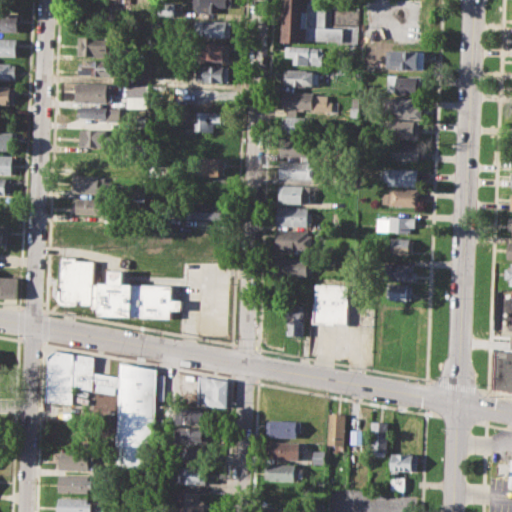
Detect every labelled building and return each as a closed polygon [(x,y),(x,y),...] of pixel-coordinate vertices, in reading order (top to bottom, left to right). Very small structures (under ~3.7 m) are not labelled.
[(192,0),(232,0),(232,7),(218,7),(218,13),(197,12),(197,8),(192,8),(192,0)] [(282,0),(309,0),(309,2),(328,3),(326,27),(345,28),(344,42),(308,40),(308,44),(281,42),(282,0)] [(159,1),(174,2),(174,15),(159,15),(159,1)] [(0,10),(18,11),(17,31),(0,30),(0,10)] [(196,19),(233,21),(232,37),(195,36),(196,19)] [(0,37),(17,39),(16,56),(0,55),(0,37)] [(78,37),(116,38),(115,57),(82,56),(83,48),(77,48),(78,37)] [(199,42),(231,43),(230,60),(199,59),(199,42)] [(286,46),(324,47),(323,65),(294,64),(294,56),(286,56),(286,46)] [(390,49),(421,50),(421,69),(389,68),(390,49)] [(83,59),(114,60),(114,76),(78,74),(78,63),(83,63),(83,59)] [(0,62),(15,63),(15,80),(0,79),(0,62)] [(197,64),(233,66),(232,82),(196,80),(197,64)] [(285,69),(320,71),(319,86),(284,84),(285,69)] [(388,75),(421,76),(420,94),(396,93),(396,88),(387,87),(388,75)] [(0,83),(16,85),(16,103),(0,102),(0,83)] [(76,83),(112,84),(112,102),(75,101),(76,83)] [(128,84),(147,84),(147,108),(134,107),(134,97),(128,97),(128,84)] [(284,90),(315,92),(315,94),(328,95),(328,101),(337,101),(337,111),(299,109),(299,115),(286,114),(286,107),(283,107),(284,90)] [(353,97),(362,97),(361,117),(352,116),(353,97)] [(388,97),(424,99),(423,119),(396,118),(397,111),(387,110),(388,97)] [(80,105),(121,107),(120,126),(104,126),(104,117),(80,116),(80,105)] [(195,110),(227,111),(227,122),(214,121),(213,130),(194,130),(195,110)] [(282,116),(314,117),(313,133),(282,131),(282,116)] [(383,119),(421,121),(421,139),(382,137),(383,119)] [(80,128),(109,130),(109,146),(79,145),(80,128)] [(0,131),(12,132),(12,150),(0,149),(0,131)] [(192,134),(225,135),(225,145),(214,145),(214,152),(192,151),(192,134)] [(281,136),(314,138),(313,155),(280,154),(281,136)] [(389,142),(423,143),(422,160),(388,159),(389,142)] [(73,152),(111,153),(111,165),(101,164),(101,172),(73,170),(73,152)] [(0,153),(13,154),(13,174),(0,173),(0,153)] [(192,157),(225,158),(224,174),(192,173),(192,157)] [(280,160),(317,161),(317,178),(280,177),(280,160)] [(132,163),(145,163),(145,174),(131,173),(132,163)] [(381,167),(420,168),(419,186),(389,185),(389,178),(380,178),(381,167)] [(73,174),(105,176),(104,192),(72,191),(73,174)] [(0,177),(14,178),(13,195),(0,194),(0,177)] [(279,184),(312,185),(311,202),(279,201),(279,184)] [(391,187),(419,189),(418,207),(382,205),(383,192),(391,192),(391,187)] [(72,197),(103,198),(103,212),(71,211),(72,197)] [(192,202),(225,203),(224,220),(191,219),(192,202)] [(277,206),(311,207),(310,226),(277,225),(277,206)] [(377,217),(390,218),(390,214),(417,216),(416,227),(412,227),(411,234),(377,232),(377,217)] [(0,225),(10,226),(9,244),(0,243),(0,225)] [(277,229),(313,231),(312,249),(276,248),(277,229)] [(387,238),(415,239),(415,255),(387,254),(387,238)] [(58,296),(60,255),(76,255),(76,259),(94,260),(92,305),(63,304),(61,303),(59,302),(58,296)] [(276,256),(314,258),(313,273),(307,272),(307,277),(275,276),(276,256)] [(387,262),(410,263),(410,270),(415,270),(414,281),(386,279),(387,262)] [(100,315),(101,283),(109,283),(110,270),(123,270),(123,283),(172,284),(172,298),(181,299),(181,311),(171,310),(171,317),(100,315)] [(0,276),(18,277),(17,298),(0,297),(0,276)] [(314,282),(349,284),(348,324),(313,323),(314,282)] [(390,283),(413,284),(412,301),(389,300),(390,283)] [(287,303),(305,304),(304,335),(286,335),(287,303)] [(46,402),(48,355),(55,349),(94,356),(93,371),(120,376),(121,361),(157,369),(151,472),(114,469),(119,386),(116,385),(114,394),(94,390),(96,382),(93,381),(91,389),(73,386),(71,403),(46,402)] [(495,350),(511,350),(511,391),(493,389),(495,350)] [(198,374),(228,380),(228,407),(197,404),(198,374)] [(175,406),(208,408),(208,424),(175,422),(175,406)] [(328,413),(347,413),(346,445),(327,444),(328,413)] [(268,418),(302,420),(302,431),(297,431),(297,437),(270,436),(271,433),(267,433),(268,418)] [(372,421),(389,421),(388,452),(385,452),(385,456),(374,456),(375,451),(371,451),(372,421)] [(175,426),(208,426),(207,443),(175,443),(175,426)] [(350,444),(362,444),(362,430),(351,429),(350,444)] [(270,441),(304,442),(304,450),(301,450),(300,459),(269,457),(270,441)] [(201,447),(181,446),(181,461),(201,462),(201,447)] [(61,450),(93,452),(92,470),(60,469),(61,450)] [(313,450),(322,450),(322,463),(313,463),(313,450)] [(392,453),(419,454),(418,471),(400,470),(400,473),(391,473),(392,453)] [(265,463),(297,464),(296,480),(264,479),(265,463)] [(173,464),(206,465),(206,483),(172,482),(173,464)] [(60,475),(87,476),(87,479),(92,479),(92,488),(88,488),(87,493),(59,492),(60,475)] [(391,476),(406,476),(406,489),(390,489),(391,476)] [(265,484),(303,485),(302,501),(264,500),(265,484)] [(172,511),(172,490),(201,490),(200,501),(206,501),(206,511),(172,511)] [(58,511),(58,497),(87,498),(87,502),(93,502),(92,511),(58,511)]
